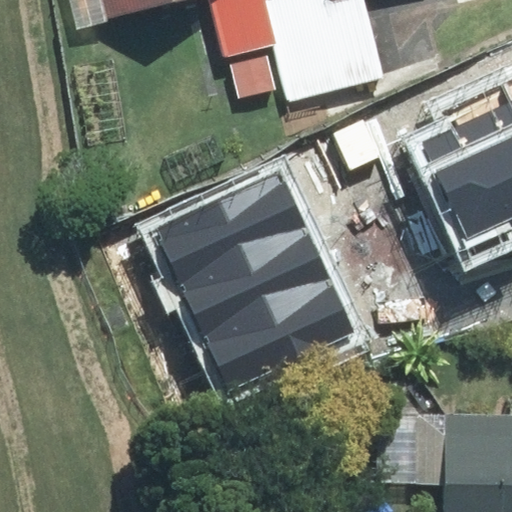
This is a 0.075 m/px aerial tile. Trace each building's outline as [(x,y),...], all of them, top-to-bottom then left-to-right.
[(56,0),(64,37),(200,11),(226,6),(224,0),(56,0)] [(224,0),(226,6),(200,11),(211,69),(271,58),(259,0),(224,0)] [(259,0),(271,58),(279,104),(374,86),(358,0),(259,0)] [(468,271),(511,250),(511,87),(401,137),(468,271)] [(280,173),(154,232),(226,397),(356,335),(280,173)] [(431,491),(430,511),(511,511),(511,419),(380,414),(377,489),(431,491)]
